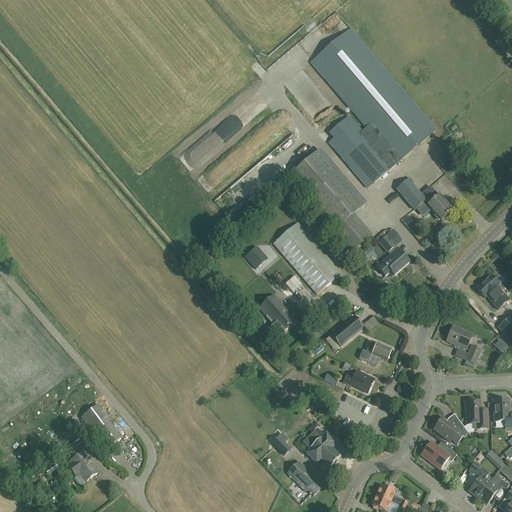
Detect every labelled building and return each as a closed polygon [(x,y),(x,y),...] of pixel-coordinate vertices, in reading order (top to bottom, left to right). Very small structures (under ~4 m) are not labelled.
[(368,188),(392,168),(391,167),(396,163),(396,164),(436,130),(351,30),(311,63),(366,129),(362,132),(349,117),(325,138),(368,188)] [(320,151),(288,178),(352,253),(371,237),(353,216),(366,205),(320,151)] [(441,223),(453,213),(439,196),(438,197),(430,188),(421,195),(408,181),(397,190),(415,211),(426,202),(428,205),(427,206),(441,223)] [(273,245),(277,250),(317,295),(341,274),(298,224),(273,245)] [(394,276),(394,275),(409,263),(397,250),(394,247),(395,247),(385,236),(378,243),(387,253),(388,253),(390,256),(382,263),(377,268),(385,277),(390,272),(394,276)] [(252,267),(263,257),(256,249),(245,259),(252,267)] [(498,310),(508,301),(496,288),(499,285),(491,277),(477,289),(485,298),(486,297),(498,310)] [(282,334),(295,322),(280,306),(281,305),(274,297),(259,310),(274,326),(275,325),(282,334)] [(511,335),(511,316),(498,329),(507,339),(511,335)] [(340,347),(362,329),(353,317),(331,336),(340,347)] [(466,351),(473,336),(452,327),(446,342),(466,351)] [(387,363),(392,351),(376,344),(370,342),(366,353),(362,351),(359,359),(368,363),(371,356),(387,363)] [(501,355),(507,348),(501,343),(495,350),(501,355)] [(472,347),(466,361),(475,365),(481,351),(472,347)] [(367,394),(374,381),(356,372),(353,377),(347,374),(343,384),(350,387),(351,386),(367,394)] [(335,386),(338,381),(328,376),(325,382),(335,386)] [(508,401),(493,401),(494,423),(504,423),(505,430),(511,429),(511,416),(509,417),(508,401)] [(480,402),(465,403),(466,425),(469,425),(473,424),(473,430),(476,430),(476,431),(488,430),(488,415),(487,410),(480,410),(480,402)] [(122,439),(107,419),(107,418),(98,406),(80,419),(90,431),(93,428),(108,448),(122,439)] [(463,438),(464,439),(468,434),(460,423),(455,426),(454,428),(442,419),(434,430),(450,443),(451,441),(457,446),(463,438)] [(125,438),(131,433),(126,427),(120,432),(125,438)] [(329,468),(332,464),(334,466),(337,463),(336,461),(339,457),(331,449),(336,445),(326,434),(324,437),(317,430),(303,443),(310,450),(306,454),(316,465),(321,459),(329,468)] [(281,436),(272,445),(284,457),(290,451),(289,450),(284,445),(287,441),(281,436)] [(422,457),(439,470),(447,460),(451,463),(457,455),(449,449),(445,454),(432,444),(422,457)] [(76,478),(79,476),(85,483),(98,473),(83,452),(69,463),(71,465),(67,467),(76,478)] [(317,484),(319,482),(305,468),(299,462),(287,474),(305,493),(307,491),(313,497),(321,489),(317,484)] [(47,474),(54,468),(50,463),(43,468),(47,474)] [(479,479),(469,492),(477,499),(490,483),(493,479),(492,479),(492,480),(487,476),(489,474),(475,463),(469,471),(479,479)] [(490,483),(477,499),(486,506),(492,498),(499,490),(500,487),(505,491),(509,486),(500,480),(495,476),(493,479),(490,483)] [(390,503),(400,508),(405,510),(407,504),(402,502),(403,501),(393,497),(395,493),(386,490),(387,488),(383,486),(382,488),(381,487),(376,497),(390,503)] [(376,497),(372,507),(382,511),(386,511),(390,503),(376,497)]
